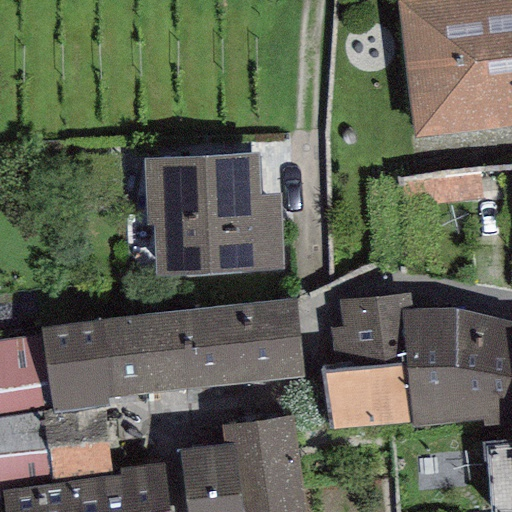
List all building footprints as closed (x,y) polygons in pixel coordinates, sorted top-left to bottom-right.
[(511,0),(407,0),(396,1),(412,139),(511,124),(511,0)] [(259,154),(143,160),(146,227),(152,227),(153,279),(284,271),(279,193),(261,195),(259,154)] [(479,171),(394,177),(396,208),(481,202),(479,171)] [(410,293),(337,301),(340,329),(329,330),(333,372),(405,365),(399,312),(413,311),(410,293)] [(304,375),(295,298),(235,306),(244,383),(304,375)] [(244,383),(235,306),(178,312),(188,389),(244,383)] [(413,311),(399,312),(405,365),(411,425),(480,419),(482,427),(511,424),(511,374),(509,339),(511,338),(511,324),(459,311),(413,311)] [(188,389),(178,312),(101,321),(111,398),(188,389)] [(111,398),(101,321),(43,328),(44,336),(53,411),(53,414),(103,408),(108,408),(107,399),(111,398)] [(44,336),(0,341),(0,418),(43,412),(53,411),(44,336)] [(333,372),(324,373),(329,432),(411,425),(405,365),(333,372)] [(53,411),(43,412),(52,486),(68,484),(112,478),(103,408),(53,414),(53,411)] [(0,418),(0,490),(2,492),(52,486),(43,412),(0,418)] [(220,426),(223,445),(232,444),(240,511),(305,511),(292,417),(220,426)] [(223,445),(176,452),(183,511),(240,511),(232,444),(223,445)] [(112,478),(68,484),(71,511),(169,511),(163,464),(119,469),(120,476),(112,478)] [(71,511),(68,484),(52,486),(2,492),(4,511),(71,511)]
